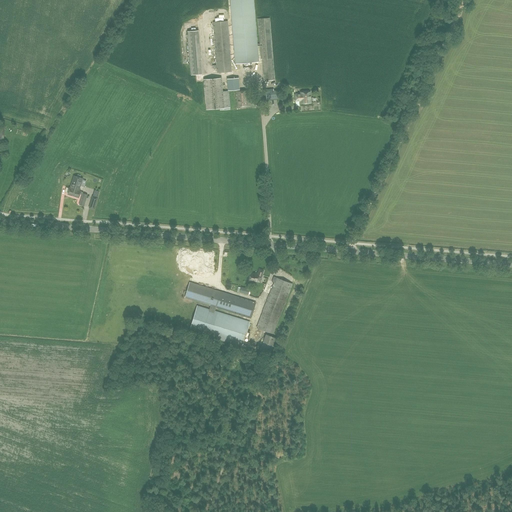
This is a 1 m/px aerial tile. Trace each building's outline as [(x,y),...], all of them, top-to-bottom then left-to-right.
[(230,0),(235,64),(258,62),(253,0),(230,0)] [(264,81),(274,80),(269,18),(258,19),(261,59),(262,59),(264,81)] [(213,22),(216,65),(212,65),(213,68),(217,68),(217,73),(232,72),(228,21),(213,22)] [(188,31),(191,75),(200,74),(197,31),(188,31)] [(229,91),(221,91),(220,78),(204,79),(207,110),(220,108),(220,110),(230,110),(229,91)] [(223,79),(224,91),(240,90),(239,78),(223,79)] [(274,89),(266,90),(266,100),(278,99),(278,90),(274,91),(274,89)] [(254,106),(254,99),(258,99),(257,93),(251,93),(251,99),(249,99),(249,101),(247,101),(247,90),(236,91),(237,107),(254,106)] [(294,94),(294,101),(299,101),(299,100),(301,100),(301,103),(310,103),(310,102),(312,101),(311,98),(310,98),(309,92),(300,92),(300,94),(294,94)] [(74,176),(71,189),(79,191),(83,178),(74,176)] [(86,185),(79,204),(84,206),(90,186),(86,185)] [(80,191),(79,191),(71,189),(70,188),(68,194),(78,197),(80,191)] [(94,210),(98,197),(92,196),(89,208),(94,210)] [(260,278),(263,270),(259,269),(257,274),(250,273),(250,281),(259,282),(260,278)] [(277,283),(274,282),(262,326),(268,328),(267,331),(270,331),(270,329),(279,332),(292,282),(278,278),(277,283)] [(190,289),(187,298),(214,307),(217,307),(220,310),(225,312),(227,311),(227,305),(226,306),(224,304),(224,299),(226,295),(223,293),(221,293),(222,295),(219,295),(221,297),(220,300),(217,299),(216,301),(211,301),(211,298),(211,294),(211,289),(202,285),(200,287),(197,287),(196,291),(190,289)] [(253,319),(258,304),(243,299),(238,314),(253,319)]
